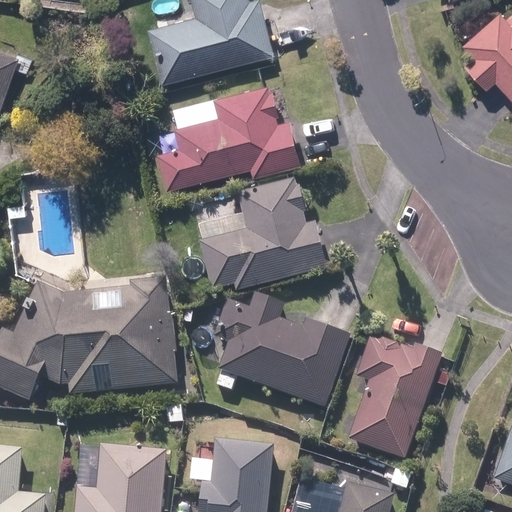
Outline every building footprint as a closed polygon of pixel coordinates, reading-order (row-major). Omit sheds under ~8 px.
[(153,26),(168,74),(274,48),(262,1),(248,4),(247,0),(197,0),(202,17),(153,26)] [(511,8),(506,14),(501,8),(465,39),(473,48),(465,56),(484,78),(493,71),(511,88),(511,8)] [(19,51),(0,45),(0,98),(5,100),(19,51)] [(161,150),(169,183),(252,163),(253,166),(301,154),(283,83),(225,97),(229,114),(176,127),(180,145),(161,150)] [(205,239),(215,282),(350,252),(342,218),(306,226),(295,176),(247,187),(256,227),(205,239)] [(93,285),(40,287),(39,311),(23,313),(17,330),(2,333),(0,337),(0,379),(31,393),(37,372),(43,372),(74,390),(97,389),(96,358),(118,357),(118,381),(180,378),(168,279),(130,280),(132,307),(94,309),(93,285)] [(250,302),(228,295),(217,332),(229,336),(219,368),(324,400),(345,331),(279,311),(283,299),(254,290),(250,302)] [(438,353),(373,333),(360,373),(372,376),(353,437),(406,453),(438,353)] [(511,432),(497,473),(511,478),(511,432)] [(259,511),(261,438),(218,437),(217,482),(202,480),(201,511),(259,511)] [(23,443),(0,441),(0,511),(45,511),(46,493),(20,492),(23,443)] [(159,511),(165,447),(107,442),(103,490),(81,488),(79,511),(159,511)] [(340,511),(385,511),(390,492),(345,486),(340,511)]
